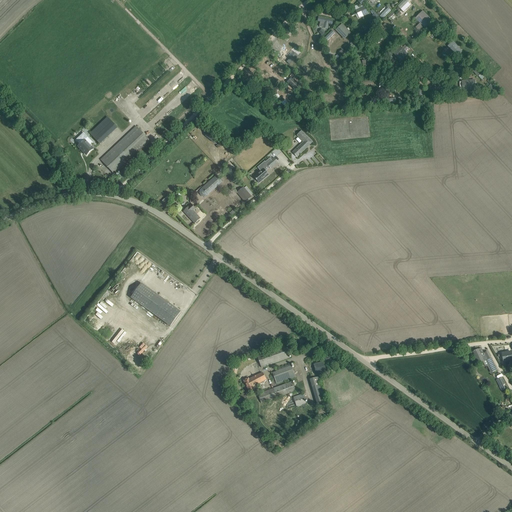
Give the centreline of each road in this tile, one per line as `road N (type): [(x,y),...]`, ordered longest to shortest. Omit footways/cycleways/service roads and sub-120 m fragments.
road 1 (track): [(308,0),(114,195)]
road 2 (unclassified): [(0,221),(51,198),(103,193),(149,208),(204,246)]
road 3 (unclassified): [(204,246),(366,363)]
road 4 (unclassified): [(477,442),(366,363)]
road 5 (unclassified): [(366,363),(486,342)]
road 6 (unclassified): [(204,246),(294,164)]
road 7 (track): [(66,195),(56,158),(0,98)]
